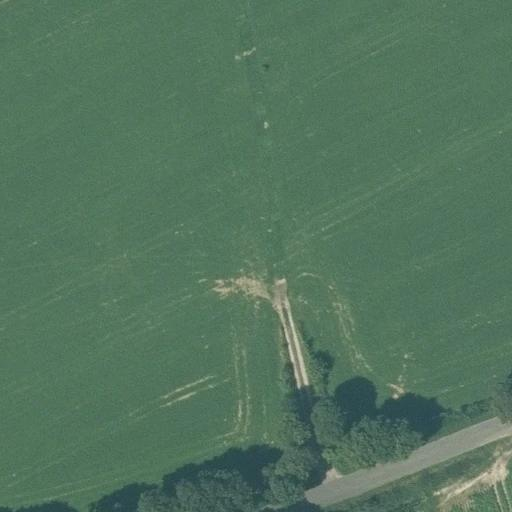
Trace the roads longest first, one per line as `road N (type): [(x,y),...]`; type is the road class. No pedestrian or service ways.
road 1 (unclassified): [(270,511),(511,423)]
road 2 (track): [(329,490),(288,333)]
